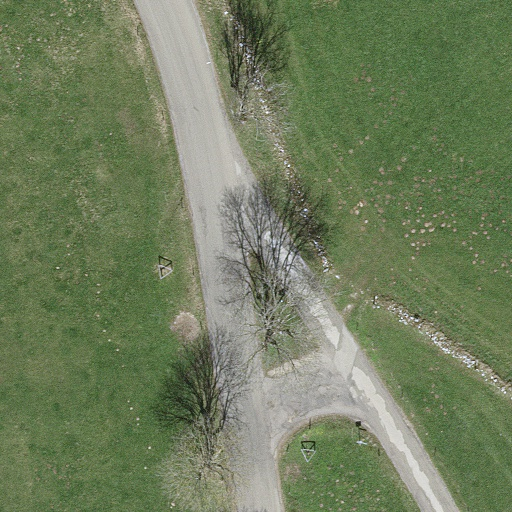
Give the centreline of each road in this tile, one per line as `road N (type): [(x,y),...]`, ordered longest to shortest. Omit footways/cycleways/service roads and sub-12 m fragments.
road 1 (unclassified): [(258,511),(206,145),(168,0)]
road 2 (track): [(438,511),(206,145)]
road 3 (track): [(360,380),(282,398),(245,436)]
